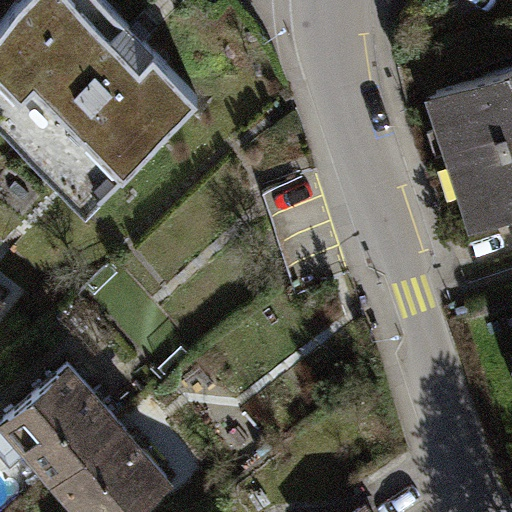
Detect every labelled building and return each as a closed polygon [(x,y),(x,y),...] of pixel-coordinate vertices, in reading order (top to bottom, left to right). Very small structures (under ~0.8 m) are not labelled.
[(103,0),(19,0),(0,19),(0,71),(50,121),(41,129),(99,187),(195,92),(103,0)] [(511,65),(427,93),(448,157),(511,135),(511,65)] [(511,206),(511,135),(448,157),(470,220),(511,206)] [(25,441),(50,470),(114,415),(67,360),(0,417),(0,451),(5,458),(25,441)] [(50,470),(85,511),(121,511),(165,475),(114,415),(50,470)] [(350,511),(371,511),(365,503),(350,511)]
